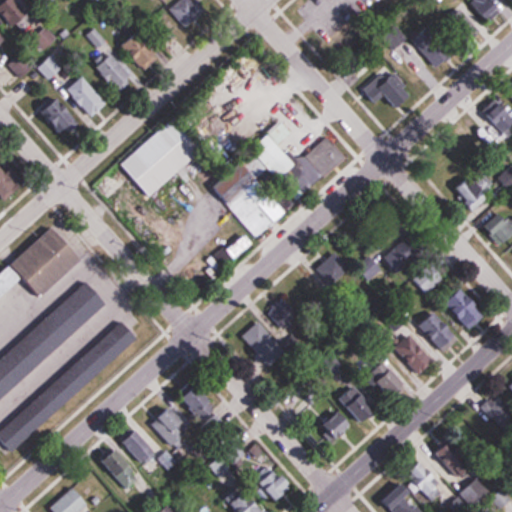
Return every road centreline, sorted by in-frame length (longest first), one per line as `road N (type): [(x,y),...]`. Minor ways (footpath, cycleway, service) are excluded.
road 1 (secondary): [(0,508),(511,44)]
road 2 (residential): [(349,511),(0,116)]
road 3 (residential): [(511,305),(244,0)]
road 4 (residential): [(0,239),(266,0)]
road 5 (secondary): [(312,511),(511,331)]
